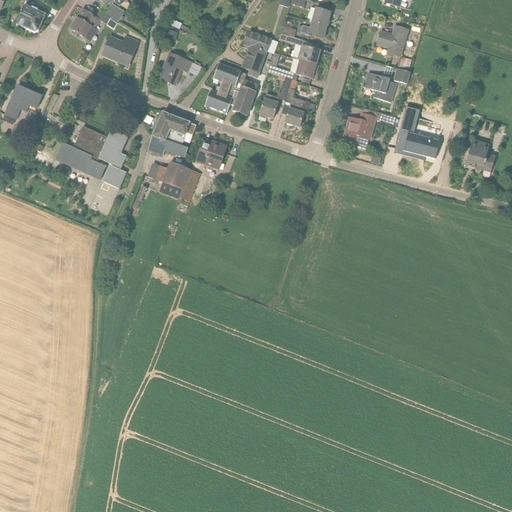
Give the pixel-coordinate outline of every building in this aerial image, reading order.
[(34,34),(38,32),(47,11),(32,5),(33,2),(28,0),(16,26),(34,34)] [(148,19),(150,0),(144,0),(142,18),(148,19)] [(280,0),(279,6),(288,9),(290,0),(280,0)] [(306,1),(301,0),(292,0),(291,5),(303,9),(306,1)] [(112,5),(105,16),(109,18),(117,24),(125,13),(113,5),(112,5)] [(83,10),(76,20),(96,33),(97,31),(95,30),(101,22),(105,24),(109,18),(105,16),(99,12),(95,18),(83,10)] [(315,11),(312,22),(326,26),(330,14),(315,10),(315,11)] [(90,43),(96,33),(76,20),(70,30),(90,43)] [(107,26),(113,30),(117,25),(110,20),(107,26)] [(312,22),(310,30),(299,27),(297,33),(322,41),(326,26),(312,22)] [(407,31),(394,27),(392,37),(380,33),(376,46),(391,50),(389,55),(400,58),(407,31)] [(281,35),(294,39),(296,31),(283,28),(281,35)] [(175,42),(178,34),(167,31),(165,40),(175,42)] [(242,68),(250,71),(259,74),(271,41),(248,33),(244,46),(251,49),(250,53),(248,52),(242,68)] [(303,42),(294,39),(281,35),(279,41),(301,47),(303,42)] [(127,67),(137,43),(126,38),(123,44),(109,39),(102,56),(127,67)] [(301,47),(297,61),(316,66),(319,52),(316,51),(317,46),(313,44),(311,50),(301,47)] [(187,73),(191,64),(169,55),(159,80),(175,86),(181,71),(187,73)] [(408,71),(411,61),(401,58),(398,69),(408,71)] [(279,77),(292,81),(297,83),(296,82),(298,76),(304,78),(305,76),(310,78),(309,80),(312,80),(314,73),(316,74),(318,67),(316,66),(297,61),(299,62),(296,75),(270,66),(268,73),(279,77)] [(230,106),(240,73),(241,73),(240,72),(240,73),(219,65),(219,64),(214,77),(219,79),(218,82),(219,82),(214,94),(211,92),(210,91),(206,104),(211,106),(210,109),(226,115),(230,106)] [(393,82),(407,86),(410,74),(397,70),(393,82)] [(232,112),(246,117),(257,86),(244,81),(246,75),(240,73),(230,106),(234,108),(232,112)] [(368,74),(364,89),(378,93),(376,100),(391,104),(396,85),(389,83),(390,80),(368,74)] [(285,102),(292,81),(279,77),(278,80),(284,82),(280,94),(278,93),(277,98),(266,95),(264,101),(259,116),(272,120),(277,105),(279,100),(285,102)] [(297,83),(292,81),(285,102),(291,104),(289,110),(284,124),(299,129),(303,115),(306,116),(309,106),(292,100),(297,83)] [(28,107),(36,110),(41,98),(16,87),(4,115),(16,121),(21,110),(26,112),(27,111),(28,107)] [(400,154),(432,162),(437,144),(411,136),(417,115),(417,113),(403,109),(393,146),(402,148),(400,154)] [(349,119),(342,144),(365,150),(364,149),(367,140),(369,140),(375,119),(376,120),(377,114),(367,111),(365,117),(361,115),(359,122),(349,119)] [(151,138),(150,143),(147,152),(163,157),(165,152),(184,159),(188,149),(182,147),(184,142),(190,144),(196,127),(175,119),(162,114),(151,138)] [(42,119),(40,126),(45,128),(48,122),(42,119)] [(109,140),(84,129),(83,128),(73,150),(62,146),(56,160),(100,180),(106,167),(97,163),(98,159),(113,166),(113,168),(110,167),(103,183),(118,189),(125,174),(119,171),(126,157),(120,154),(127,139),(112,132),(109,140)] [(472,141),(466,162),(465,166),(490,173),(495,157),(487,155),(489,145),(472,141)] [(212,143),(210,146),(203,143),(196,163),(218,171),(226,148),(212,143)] [(38,145),(35,151),(41,153),(43,147),(38,145)] [(153,165),(148,178),(149,179),(162,184),(161,187),(158,192),(179,200),(179,199),(190,171),(169,163),(167,170),(153,165)] [(179,199),(190,203),(200,175),(190,171),(179,199)] [(138,210),(147,189),(142,187),(133,208),(138,210)]
